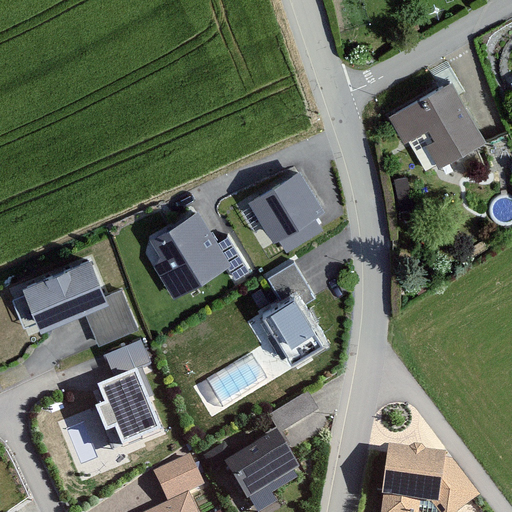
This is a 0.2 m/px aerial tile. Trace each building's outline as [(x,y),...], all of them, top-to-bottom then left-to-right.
[(445,75),(382,111),(398,139),(412,131),(431,164),(481,136),(445,75)] [(300,172),(248,203),(274,245),(325,214),(300,172)] [(193,205),(138,236),(170,294),(226,263),(193,205)] [(91,258),(18,287),(34,328),(82,309),(96,344),(133,329),(116,285),(103,290),(91,258)] [(280,301),(260,314),(292,365),(323,346),(302,312),(320,300),(295,260),(266,279),(280,301)] [(103,356),(115,385),(135,377),(152,370),(140,340),(103,356)] [(115,385),(95,395),(102,410),(94,413),(103,432),(109,430),(121,457),(162,439),(135,377),(115,385)] [(303,392),(267,415),(279,435),(315,412),(303,392)] [(260,421),(207,454),(240,506),(293,472),(260,421)] [(440,454),(381,445),(372,511),(412,511),(414,505),(430,507),(436,511),(452,511),(474,498),(440,454)] [(165,500),(136,511),(197,511),(190,494),(204,488),(189,452),(152,467),(165,500)]
